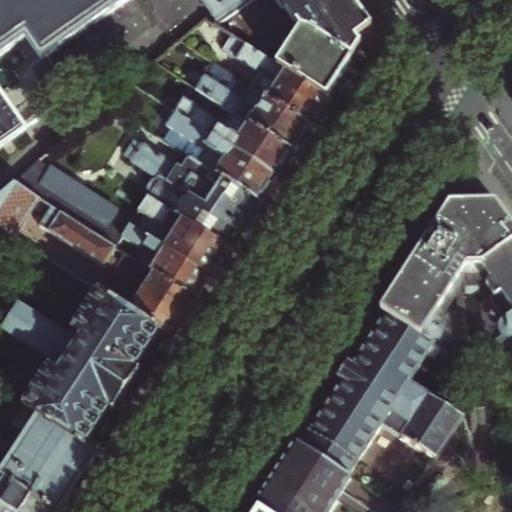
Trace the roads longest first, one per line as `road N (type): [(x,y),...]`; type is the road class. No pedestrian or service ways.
road 1 (secondary): [(432,47),(266,303)]
road 2 (secondary): [(294,331),(456,80)]
road 3 (secondary): [(266,303),(130,511)]
road 4 (secondary): [(178,511),(294,331)]
